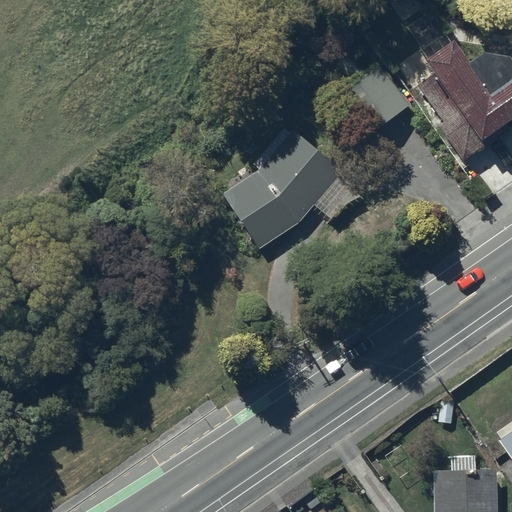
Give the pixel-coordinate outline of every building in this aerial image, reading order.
[(387,1),(367,15),(381,35),(389,29),(387,26),(399,17),(387,1)] [(451,30),(419,53),(430,67),(411,80),(438,119),(433,122),(461,162),(510,128),(502,118),(511,110),(511,56),(507,49),(481,44),(467,53),(451,30)] [(369,131),(408,102),(378,63),(365,73),(349,53),(336,63),(352,83),(339,93),(369,131)] [(283,124),(252,160),(256,166),(220,191),(258,246),(297,219),(314,203),(331,217),(332,216),(332,215),(333,214),(334,213),(334,212),(335,211),(335,210),(336,210),(337,209),(338,208),(338,207),(339,206),(340,205),(341,205),(341,204),(342,203),(343,202),(344,202),(345,201),(346,200),(347,200),(347,199),(348,199),(349,198),(350,197),(351,197),(352,196),(353,196),(354,195),(355,195),(356,194),(357,194),(358,194),(359,193),(360,193),(337,172),(341,167),(293,125),(289,129),(283,124)] [(511,420),(497,431),(500,436),(498,437),(511,456),(511,420)] [(449,463),(432,463),(432,511),(497,511),(497,464),(474,464),(474,451),(448,451),(449,463)]
